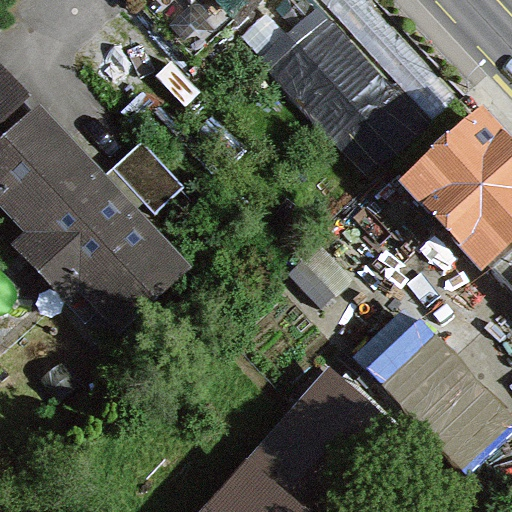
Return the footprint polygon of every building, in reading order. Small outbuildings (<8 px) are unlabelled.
[(271,0),(204,0),(235,33),(271,0)] [(369,0),(314,0),(434,126),(463,99),(369,0)] [(0,113),(21,95),(0,71),(0,113)] [(190,273),(26,107),(0,132),(0,195),(30,226),(7,249),(61,302),(75,289),(124,338),(190,273)] [(511,242),(511,149),(477,113),(394,192),(475,277),(497,257),(511,242)] [(511,242),(497,257),(511,272),(511,242)] [(372,360),(400,391),(439,356),(410,325),(372,360)] [(467,361),(411,399),(436,435),(492,397),(467,361)] [(338,511),(403,441),(332,377),(241,477),(279,511),(338,511)] [(231,464),(186,511),(279,511),(241,477),(231,464)]
